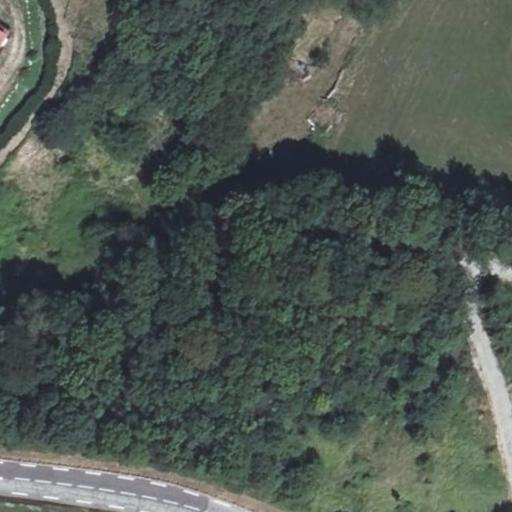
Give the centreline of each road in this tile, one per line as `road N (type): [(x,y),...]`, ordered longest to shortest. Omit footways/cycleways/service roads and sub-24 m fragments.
road 1 (secondary): [(200,511),(0,479)]
road 2 (track): [(511,429),(463,302),(460,260)]
